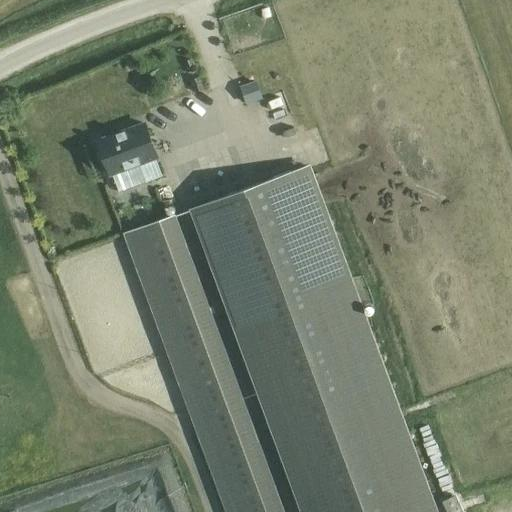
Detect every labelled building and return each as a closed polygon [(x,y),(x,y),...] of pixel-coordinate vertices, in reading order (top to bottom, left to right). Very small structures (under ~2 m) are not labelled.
[(201,78),(191,81),(195,93),(204,90),(201,78)] [(157,157),(145,124),(98,140),(102,150),(97,152),(102,167),(107,165),(111,174),(157,157)] [(306,511),(434,511),(307,166),(194,207),(306,511)] [(124,211),(121,221),(132,224),(135,214),(124,211)] [(126,232),(229,511),(276,511),(168,217),(126,232)]
